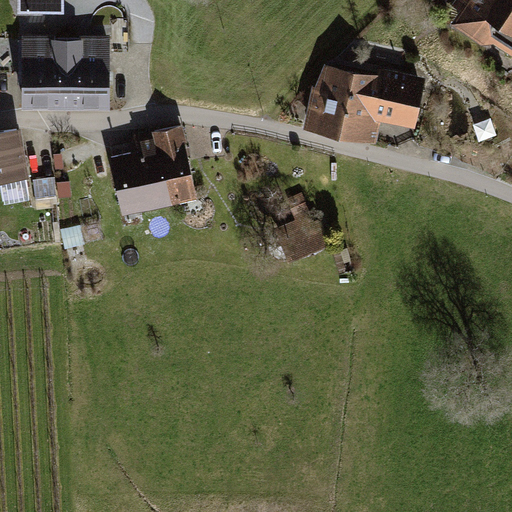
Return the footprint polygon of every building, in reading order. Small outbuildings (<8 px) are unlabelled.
[(16,0),(17,12),(64,12),(63,0),(16,0)] [(511,0),(455,0),(452,4),(460,10),(451,23),(482,44),(494,42),(511,54),(511,0)] [(66,34),(22,34),(22,107),(66,107),(66,34)] [(110,34),(66,34),(66,107),(110,107),(110,34)] [(376,143),(381,120),(368,117),(378,74),(324,62),(315,86),(312,85),(303,127),(376,143)] [(379,67),(378,74),(368,117),(381,120),(415,127),(426,77),(379,67)] [(155,129),(172,203),(197,197),(185,141),(187,141),(183,123),(155,129)] [(21,127),(0,129),(0,180),(28,176),(21,127)] [(123,214),(172,203),(155,129),(133,134),(137,150),(109,156),(123,214)] [(314,222),(302,192),(287,198),(296,219),(275,228),(289,261),(329,245),(318,220),(314,222)]
